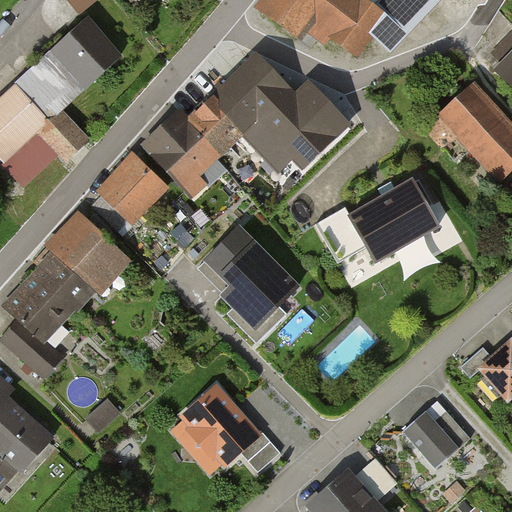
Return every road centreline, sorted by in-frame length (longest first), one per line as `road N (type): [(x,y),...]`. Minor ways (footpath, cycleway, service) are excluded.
road 1 (residential): [(249,0),(0,278)]
road 2 (residential): [(511,289),(259,511)]
